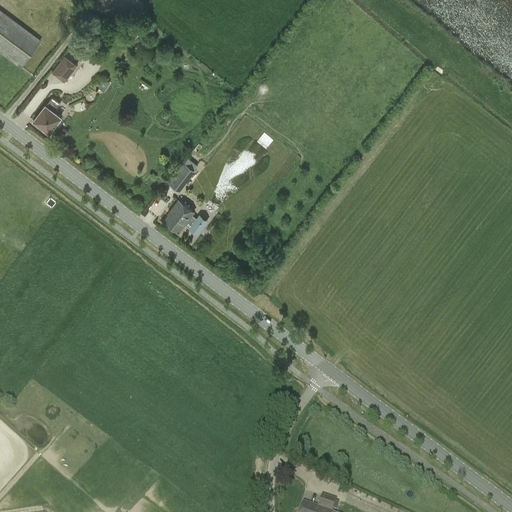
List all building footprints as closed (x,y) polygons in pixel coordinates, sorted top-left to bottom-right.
[(0,9),(0,52),(21,68),(41,40),(0,9)] [(78,65),(66,56),(65,55),(52,72),(65,82),(78,65)] [(52,97),(46,105),(45,105),(33,121),(49,133),(61,117),(52,110),(58,102),(52,97)] [(186,160),(169,183),(180,191),(195,171),(194,170),(198,165),(188,158),(187,160),(186,160)] [(194,218),(192,215),(194,212),(179,201),(164,220),(179,232),(185,224),(190,227),(189,228),(197,235),(208,221),(198,213),(194,218)] [(321,495),(317,508),(303,503),(299,511),(332,511),(336,500),(321,495)]
